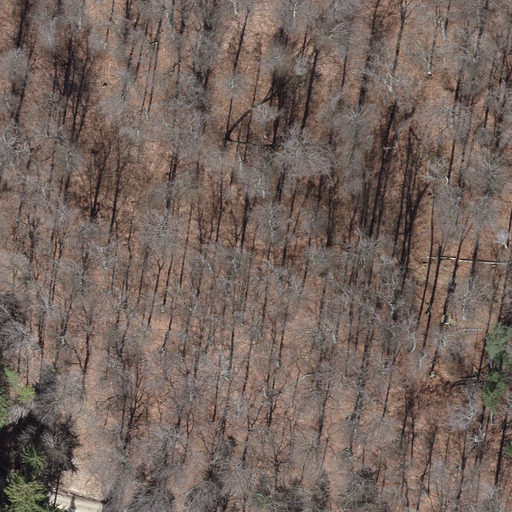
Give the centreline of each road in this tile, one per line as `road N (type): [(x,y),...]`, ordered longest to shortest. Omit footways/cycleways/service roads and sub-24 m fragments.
road 1 (track): [(511,285),(387,243),(265,250),(0,176)]
road 2 (track): [(0,479),(124,511)]
